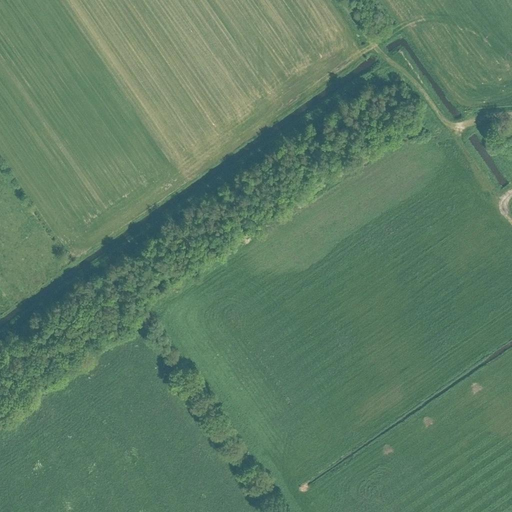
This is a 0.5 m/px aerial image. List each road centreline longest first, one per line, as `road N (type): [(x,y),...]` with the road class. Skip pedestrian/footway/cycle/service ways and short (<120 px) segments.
road 1 (track): [(108,259),(139,303),(394,127),(447,121)]
road 2 (track): [(339,0),(363,36),(447,121)]
